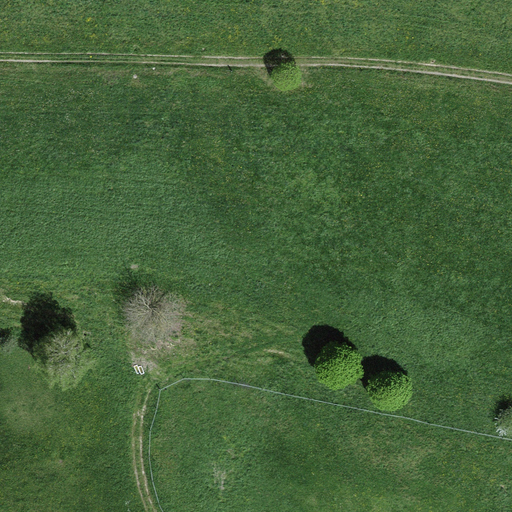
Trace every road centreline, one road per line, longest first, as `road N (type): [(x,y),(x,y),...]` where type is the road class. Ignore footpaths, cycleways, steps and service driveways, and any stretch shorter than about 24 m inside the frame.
road 1 (track): [(0,56),(377,65),(511,84)]
road 2 (track): [(152,511),(135,426),(149,379)]
